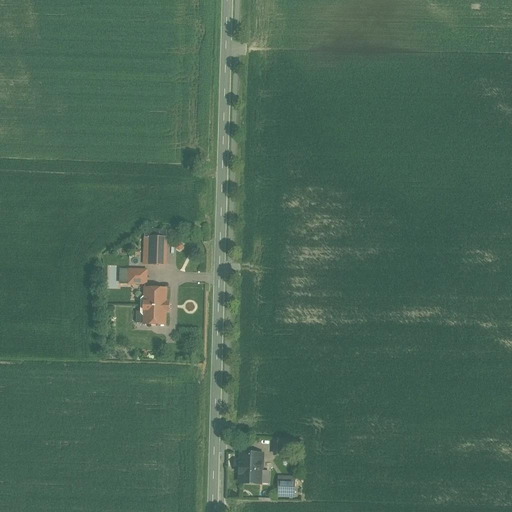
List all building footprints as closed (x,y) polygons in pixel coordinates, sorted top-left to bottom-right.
[(167,240),(145,239),(145,263),(166,263),(167,240)] [(147,270),(129,270),(129,284),(147,284),(147,270)] [(145,289),(144,297),(141,299),(141,313),(144,317),(144,325),(166,325),(166,289),(145,289)] [(289,441),(274,441),(273,455),(288,456),(289,441)] [(262,454),(241,454),(241,483),(260,484),(260,471),(261,471),(262,454)] [(279,478),(278,497),(294,497),(295,478),(279,478)]
